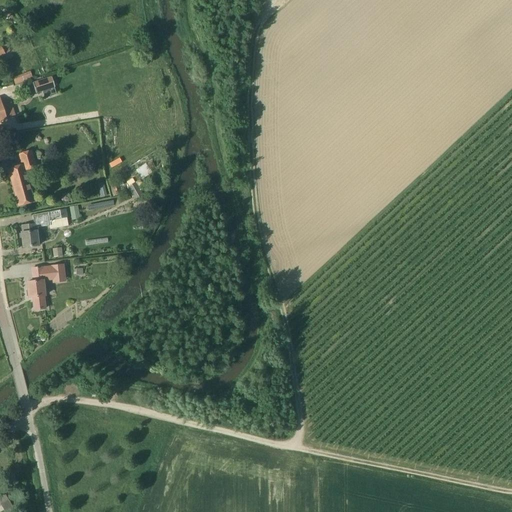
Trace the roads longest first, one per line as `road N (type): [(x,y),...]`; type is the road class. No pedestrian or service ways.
road 1 (track): [(297,447),(282,300),(258,231),(247,107),(256,36),(288,0)]
road 2 (track): [(118,406),(511,493)]
